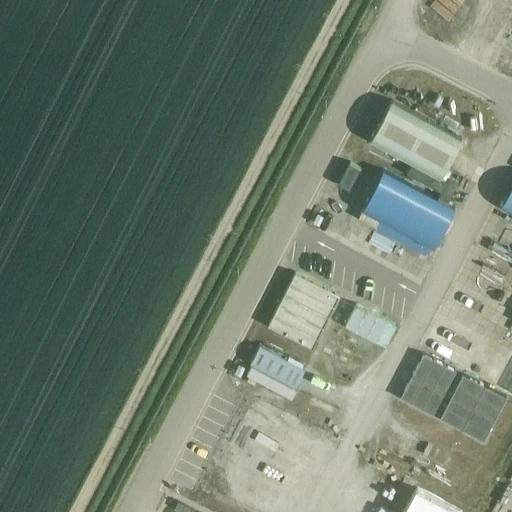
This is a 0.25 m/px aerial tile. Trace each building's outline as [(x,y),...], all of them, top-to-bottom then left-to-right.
[(371,135),(441,175),(461,136),(392,98),(371,135)] [(334,196),(346,201),(358,175),(347,169),(334,196)] [(363,209),(434,246),(454,207),(384,170),(363,209)] [(511,180),(498,207),(511,214),(511,180)] [(267,326),(312,348),(338,296),(293,274),(267,326)] [(450,329),(491,350),(501,330),(481,320),(492,299),(470,288),(450,329)] [(345,325),(385,345),(396,325),(355,304),(345,325)] [(260,345),(250,363),(295,386),(304,367),(301,366),(303,362),(289,355),(287,359),(260,345)] [(497,365),(511,370),(511,356),(501,352),(497,365)] [(423,353),(400,396),(433,414),(455,371),(445,365),(424,354),(423,353)] [(463,374),(440,417),(483,440),(506,397),(463,374)] [(345,432),(352,412),(322,402),(315,422),(345,432)] [(407,406),(398,428),(442,444),(450,423),(407,406)] [(416,450),(420,442),(398,431),(394,439),(416,450)] [(430,462),(437,452),(423,441),(415,452),(430,462)] [(372,490),(391,447),(381,443),(362,486),(372,490)] [(455,460),(445,477),(485,500),(495,482),(455,460)] [(479,471),(500,478),(503,469),(482,462),(479,471)] [(440,483),(434,493),(470,511),(479,511),(483,505),(440,483)]
